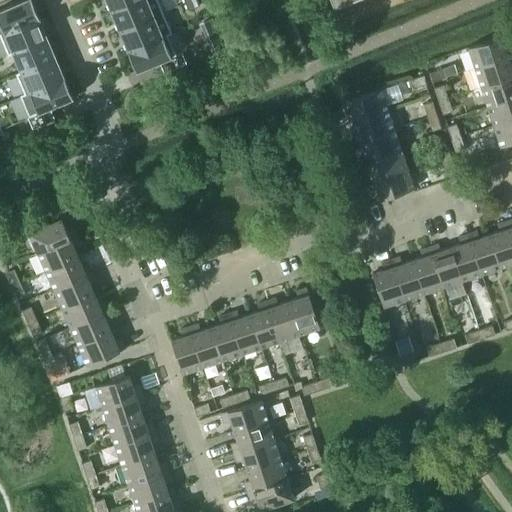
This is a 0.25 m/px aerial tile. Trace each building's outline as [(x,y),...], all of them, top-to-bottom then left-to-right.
[(31,0),(21,0),(0,9),(0,33),(39,17),(31,0)] [(106,0),(111,11),(136,0),(106,0)] [(157,0),(136,0),(111,11),(119,31),(163,12),(157,0)] [(197,0),(190,0),(185,2),(189,10),(200,5),(197,0)] [(163,12),(119,31),(127,51),(171,32),(163,12)] [(39,17),(0,33),(0,35),(8,54),(48,37),(39,17)] [(204,21),(207,30),(216,26),(212,18),(204,21)] [(171,32),(127,51),(136,71),(159,61),(164,73),(186,63),(182,52),(176,54),(167,34),(172,32),(171,32)] [(474,67),(508,56),(505,46),(511,44),(508,34),(467,47),(474,67)] [(48,37),(8,54),(12,53),(20,71),(16,73),(16,74),(56,57),(48,37)] [(226,50),(222,41),(214,45),(217,54),(226,50)] [(474,67),(481,87),(511,76),(511,66),(508,56),(474,67)] [(56,57),(16,74),(24,93),(20,95),(20,96),(64,77),(56,57)] [(444,76),(441,67),(428,72),(431,80),(444,76)] [(411,87),(424,83),(421,74),(408,79),(411,87)] [(487,106),(511,97),(511,76),(481,87),(487,106)] [(64,77),(20,96),(29,116),(27,117),(32,128),(55,119),(50,107),(73,97),(64,77)] [(437,100),(445,97),(441,84),(433,87),(437,100)] [(353,120),(388,108),(381,88),(347,100),(353,120)] [(437,100),(442,112),(450,110),(445,97),(437,100)] [(511,97),(487,106),(493,126),(511,119),(511,97)] [(426,117),(434,114),(430,101),(421,104),(426,117)] [(353,120),(360,139),(394,128),(388,108),(353,120)] [(439,127),(434,114),(426,117),(430,130),(439,127)] [(511,119),(493,126),(500,146),(511,142),(511,119)] [(450,138),(458,135),(454,123),(446,125),(450,138)] [(367,159),(401,147),(394,128),(360,139),(367,159)] [(450,138),(455,151),(463,148),(458,135),(450,138)] [(439,156),(447,153),(442,140),(434,143),(439,156)] [(367,159),(373,178),(407,167),(401,147),(367,159)] [(451,165),(447,153),(439,156),(443,168),(451,165)] [(414,188),(407,167),(373,178),(380,198),(414,188)] [(37,252),(76,234),(72,226),(66,228),(61,218),(28,232),(37,252)] [(499,230),(489,233),(500,267),(511,263),(511,237),(506,220),(497,223),(499,230)] [(481,274),(500,267),(489,233),(479,236),(477,230),(467,233),(481,274)] [(462,280),(481,274),(467,233),(458,236),(461,243),(450,246),(462,280)] [(37,252),(45,270),(78,256),(74,246),(80,244),(76,234),(37,252)] [(442,287),(462,280),(450,246),(440,249),(438,243),(429,246),(442,287)] [(423,293),(442,287),(429,246),(420,249),(422,256),(411,259),(423,293)] [(53,289),(92,272),(88,263),(82,266),(78,256),(45,270),(53,289)] [(403,300),(423,293),(411,259),(402,262),(399,256),(390,259),(403,300)] [(383,306),(403,300),(390,259),(381,262),(383,268),(372,272),(383,306)] [(5,272),(11,285),(20,281),(14,268),(5,272)] [(53,289),(61,308),(94,293),(90,284),(96,281),(92,272),(53,289)] [(11,285),(16,298),(26,294),(20,281),(11,285)] [(298,297),(288,300),(299,334),(320,327),(306,287),(296,290),(298,297)] [(94,293),(61,308),(70,327),(109,309),(105,300),(98,303),(94,293)] [(280,341),(299,334),(288,300),(278,304),(276,297),(267,300),(280,341)] [(261,347),(280,341),(267,300),(257,303),(259,310),(249,313),(261,347)] [(21,310),(27,322),(36,318),(30,305),(21,310)] [(70,327),(78,345),(111,331),(106,321),(113,318),(109,309),(70,327)] [(241,354),(261,347),(249,313),(239,316),(237,310),(228,313),(241,354)] [(222,360),(241,354),(228,313),(218,316),(221,323),(210,326),(222,360)] [(506,330),(511,328),(511,317),(503,321),(506,330)] [(27,322),(33,335),(42,331),(36,318),(27,322)] [(202,366),(222,360),(210,326),(200,329),(198,323),(189,326),(202,366)] [(481,338),(495,334),(492,325),(478,329),(481,338)] [(182,373),(202,366),(189,326),(180,329),(182,335),(171,339),(182,373)] [(467,343),(481,338),(478,329),(464,334),(467,343)] [(78,345),(86,365),(126,348),(121,338),(115,340),(111,331),(78,345)] [(442,351),(456,347),(453,338),(439,342),(442,351)] [(429,356),(442,351),(439,342),(426,347),(429,356)] [(37,347),(43,360),(52,356),(47,343),(37,347)] [(403,365),(416,360),(413,351),(399,355),(403,365)] [(43,360),(49,373),(58,369),(52,356),(43,360)] [(101,405),(142,392),(139,383),(132,385),(129,374),(95,385),(101,405)] [(283,376),(270,380),(273,389),(286,385),(283,376)] [(328,376),(326,377),(315,381),(318,390),(331,386),(328,376)] [(259,393),(273,389),(270,380),(256,385),(259,393)] [(304,395),(318,390),(315,381),(301,386),(304,395)] [(245,389),(231,393),(234,402),(247,397),(245,389)] [(101,405),(108,425),(142,414),(139,404),(145,402),(142,392),(101,405)] [(73,407),(68,393),(59,396),(63,410),(73,407)] [(220,406),(234,402),(231,393),(217,398),(220,406)] [(289,397),(294,410),(303,407),(298,394),(289,397)] [(268,419),(261,399),(220,412),(224,422),(230,420),(234,430),(268,419)] [(209,410),(206,402),(194,406),(196,414),(209,410)] [(298,424),(307,421),(303,407),(294,410),(298,424)] [(114,444),(155,431),(152,422),(145,424),(142,414),(108,425),(114,444)] [(231,443),(234,452),(274,439),(268,419),(234,430),(237,441),(231,443)] [(68,423),(73,437),(82,434),(77,420),(68,423)] [(114,444),(121,464),(155,452),(152,442),(158,440),(155,431),(114,444)] [(307,449),(316,446),(311,433),(302,436),(307,449)] [(73,437),(77,450),(86,447),(82,434),(73,437)] [(274,439),(234,452),(237,461),(243,459),(247,469),(281,458),(274,439)] [(311,463),(320,460),(316,446),(307,449),(311,463)] [(127,483),(168,470),(165,460),(158,463),(155,452),(121,464),(127,483)] [(243,481),(247,491),(287,477),(281,458),(247,469),(250,479),(243,481)] [(81,462),(86,476),(95,473),(90,459),(81,462)] [(127,483),(134,503),(168,491),(165,481),(171,479),(168,470),(127,483)] [(329,486),(325,472),(315,475),(320,489),(329,486)] [(86,476),(90,489),(99,486),(95,473),(86,476)] [(294,498),(287,477),(247,491),(250,500),(256,498),(260,509),(294,498)] [(134,503),(136,511),(170,511),(181,509),(178,499),(171,501),(168,491),(134,503)] [(94,501),(97,511),(105,511),(107,511),(103,498),(94,501)]
